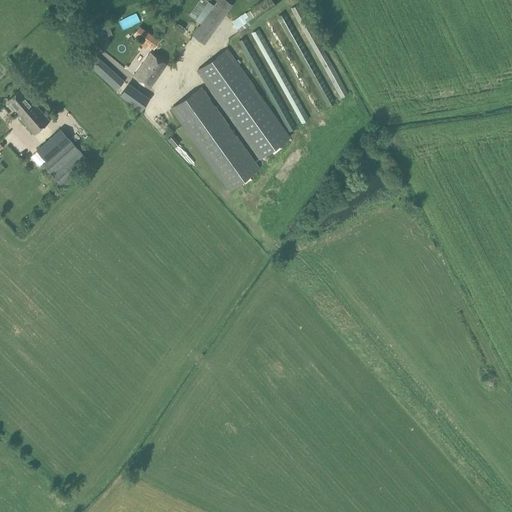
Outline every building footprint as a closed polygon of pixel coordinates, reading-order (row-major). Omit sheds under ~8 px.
[(200,24),(213,5),(205,0),(200,0),(189,16),(200,24)] [(264,0),(233,23),(239,32),(271,8),(265,0),(264,0)] [(348,95),(298,5),(291,9),(341,98),(348,95)] [(334,102),(285,13),(278,17),(327,105),(334,102)] [(88,26),(91,36),(110,29),(106,20),(88,26)] [(196,42),(204,27),(196,23),(188,38),(196,42)] [(146,49),(149,46),(154,50),(160,41),(140,26),(134,35),(140,39),(138,43),(146,49)] [(307,118),(259,29),(251,33),(300,122),(307,118)] [(295,126),(245,37),(238,41),(288,131),(295,126)] [(227,50),(198,70),(261,158),(289,137),(227,50)] [(150,53),(134,76),(150,87),(160,74),(159,74),(166,64),(150,53)] [(123,81),(106,65),(99,73),(116,89),(123,81)] [(128,84),(121,94),(141,109),(149,98),(128,84)] [(200,88),(172,108),(230,190),(259,169),(200,88)] [(18,115),(34,134),(49,120),(33,102),(32,103),(21,90),(8,101),(20,114),(18,115)] [(80,107),(66,118),(94,154),(109,143),(106,139),(115,132),(82,90),(72,98),(80,107)] [(37,149),(46,161),(43,164),(62,186),(90,163),(61,129),(37,149)] [(289,173),(296,166),(286,158),(280,164),(289,173)] [(147,172),(150,163),(140,159),(137,168),(147,172)]
